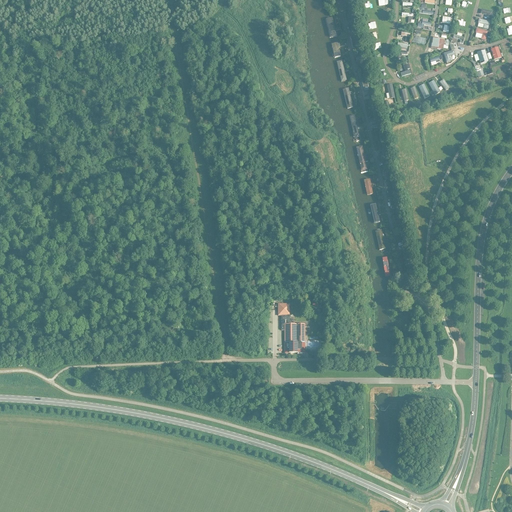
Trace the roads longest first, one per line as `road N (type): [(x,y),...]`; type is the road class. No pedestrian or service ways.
road 1 (unclassified): [(442,381),(428,307),(401,280),(339,2)]
road 2 (primary): [(0,398),(217,431),(348,476)]
road 3 (secondary): [(475,383),(483,227),(511,169)]
road 4 (unclassified): [(442,381),(276,382),(271,360)]
